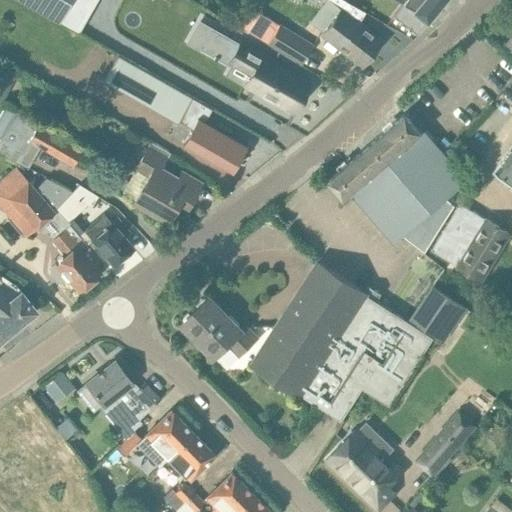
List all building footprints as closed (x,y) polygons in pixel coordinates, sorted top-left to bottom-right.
[(18,0),(57,22),(69,0),(18,0)] [(400,0),(404,2),(395,14),(416,32),(426,20),(427,22),(445,0),(400,0)] [(300,64),(313,44),(246,1),(234,20),(268,41),(267,43),(300,64)] [(367,62),(374,53),(371,51),(380,40),(365,29),(368,25),(342,5),(322,30),(363,62),(365,60),(367,62)] [(291,109),(307,81),(274,62),(275,60),(241,41),(240,43),(213,28),(200,50),(229,66),(231,62),(252,73),(246,83),(291,109)] [(190,131),(191,132),(185,142),(194,147),(193,148),(219,162),(219,161),(230,168),(233,164),(245,145),(246,146),(247,144),(204,120),(211,108),(117,55),(104,80),(178,122),(179,119),(192,127),(190,131)] [(0,102),(1,103),(6,94),(16,75),(2,68),(0,72),(0,102)] [(1,139),(23,153),(31,140),(73,165),(81,150),(38,125),(39,123),(18,110),(1,139)] [(383,130),(443,200),(446,197),(467,179),(424,128),(422,130),(406,111),(383,130)] [(443,200),(383,130),(360,151),(419,220),(443,200)] [(176,176),(162,168),(170,152),(149,141),(134,168),(135,169),(121,191),(134,199),(167,219),(179,199),(188,204),(200,182),(180,170),(176,176)] [(511,144),(494,170),(511,182),(511,144)] [(419,220),(360,151),(327,179),(344,198),(352,192),(395,241),(403,234),(419,220)] [(79,234),(56,207),(55,208),(56,209),(55,211),(16,165),(0,178),(0,195),(31,231),(35,228),(53,237),(67,253),(56,262),(50,267),(49,273),(56,281),(63,282),(69,277),(79,289),(101,271),(75,240),(80,236),(79,234)] [(79,183),(70,193),(91,206),(97,195),(79,183)] [(403,234),(425,251),(453,204),(446,197),(443,200),(419,220),(403,234)] [(460,203),(433,248),(484,279),(511,233),(485,216),(484,217),(460,203)] [(99,218),(79,234),(80,236),(86,243),(93,237),(114,262),(133,246),(123,232),(127,228),(118,218),(113,222),(106,213),(99,218)] [(434,336),(409,320),(319,261),(253,362),(342,420),(363,387),(390,404),(434,336)] [(0,338),(36,309),(16,284),(0,273),(0,338)] [(410,312),(417,301),(391,284),(383,295),(410,312)] [(409,320),(434,336),(435,334),(442,338),(463,305),(433,285),(409,320)] [(242,328),(211,296),(183,322),(215,355),(228,343),(239,354),(257,336),(246,324),(242,328)] [(93,411),(106,401),(131,431),(133,429),(141,421),(139,418),(160,397),(144,381),(138,387),(132,381),(115,359),(87,382),(76,390),(93,411)] [(56,397),(71,385),(61,373),(46,385),(56,397)] [(142,438),(137,443),(158,465),(168,455),(193,431),(171,408),(146,432),(141,437),(142,438)] [(458,410),(416,459),(433,474),(475,425),(458,410)] [(65,439),(77,430),(67,417),(55,427),(65,439)] [(351,429),(337,443),(339,446),(327,459),(379,509),(397,490),(390,483),(405,468),(389,452),(360,424),(353,431),(351,429)] [(137,443),(142,438),(141,437),(133,429),(131,431),(119,442),(128,451),(137,443)] [(193,431),(168,455),(190,478),(215,454),(193,431)] [(222,511),(234,511),(253,493),(231,470),(206,495),(222,511)] [(173,511),(176,510),(195,491),(184,481),(175,491),(171,487),(162,497),(174,509),(171,511),(173,511)] [(176,510),(173,511),(192,511),(204,501),(195,491),(176,510)] [(271,511),(253,493),(234,511),(271,511)]
